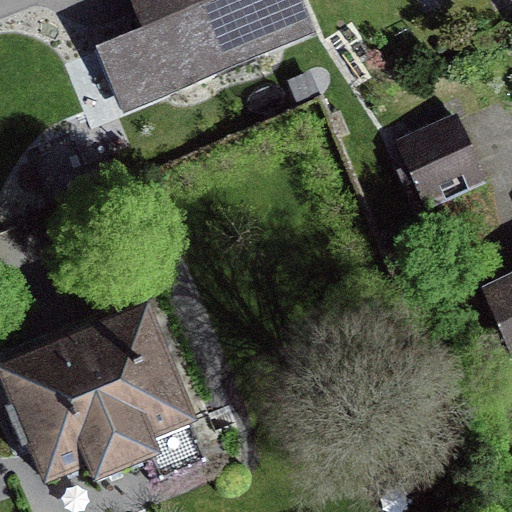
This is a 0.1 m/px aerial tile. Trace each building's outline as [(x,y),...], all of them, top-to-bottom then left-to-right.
[(316,39),(300,0),(128,0),(141,32),(96,51),(123,117),(316,39)] [(455,116),(394,143),(406,170),(396,174),(414,214),(424,209),(427,214),(487,187),(455,116)] [(511,276),(479,290),(511,368),(511,367),(511,276)] [(198,431),(149,311),(0,371),(0,388),(10,414),(6,416),(22,456),(27,454),(43,495),(87,477),(94,494),(162,466),(155,448),(198,431)] [(435,511),(484,511),(476,489),(433,505),(435,511)]
